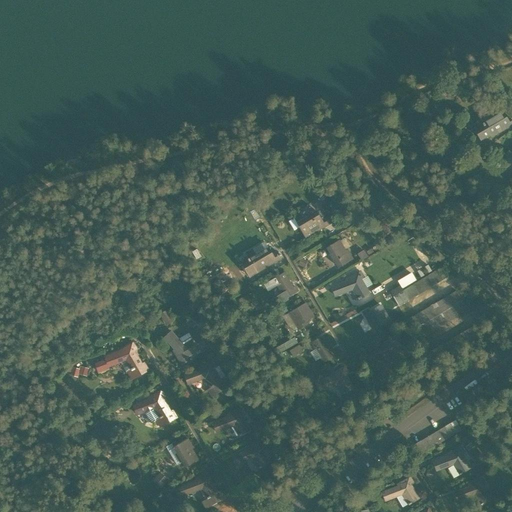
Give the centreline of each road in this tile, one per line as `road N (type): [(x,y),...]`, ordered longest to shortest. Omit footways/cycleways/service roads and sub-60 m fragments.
road 1 (track): [(350,124),(287,129),(64,177),(0,214)]
road 2 (residential): [(287,511),(511,351)]
road 3 (track): [(350,124),(368,174),(477,271)]
road 4 (track): [(489,70),(439,81),(350,124)]
